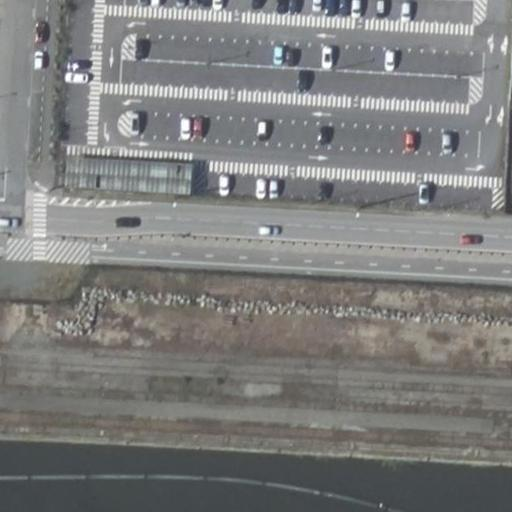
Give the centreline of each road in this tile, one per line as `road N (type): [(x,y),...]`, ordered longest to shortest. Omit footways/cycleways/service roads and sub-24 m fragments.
road 1 (secondary): [(5,214),(511,238)]
road 2 (residential): [(5,214),(16,0)]
